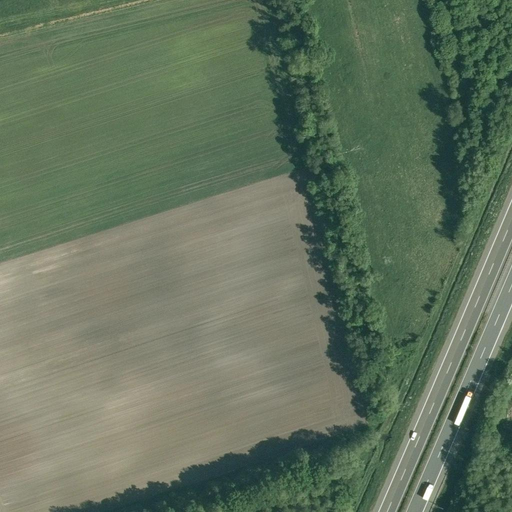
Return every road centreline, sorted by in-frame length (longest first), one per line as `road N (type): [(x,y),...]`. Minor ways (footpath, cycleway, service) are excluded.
road 1 (motorway): [(511,201),(379,511)]
road 2 (motorway): [(416,511),(511,288)]
